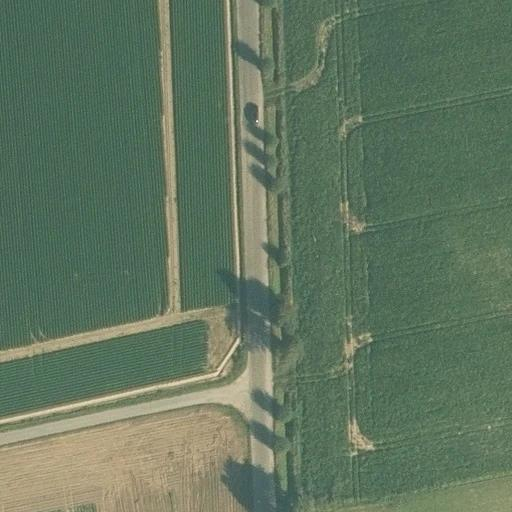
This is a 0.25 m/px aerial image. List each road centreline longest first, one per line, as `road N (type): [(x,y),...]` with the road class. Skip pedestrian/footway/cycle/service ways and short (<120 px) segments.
road 1 (unclassified): [(266,511),(247,0)]
road 2 (track): [(261,383),(0,439)]
